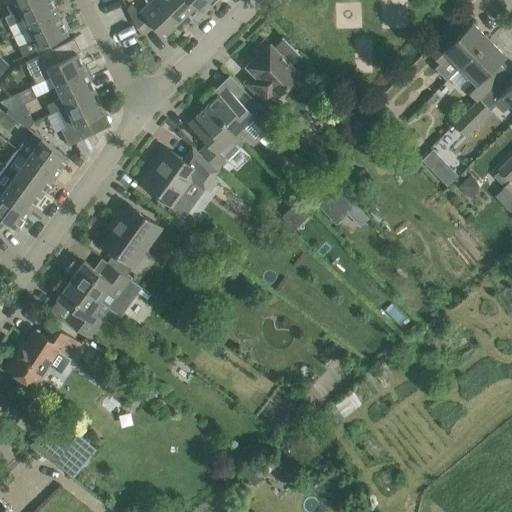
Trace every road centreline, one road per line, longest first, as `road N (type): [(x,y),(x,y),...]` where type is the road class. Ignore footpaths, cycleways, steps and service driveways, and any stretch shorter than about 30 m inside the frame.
road 1 (residential): [(0,308),(140,115)]
road 2 (residential): [(140,115),(253,0)]
road 3 (residential): [(140,115),(83,0)]
